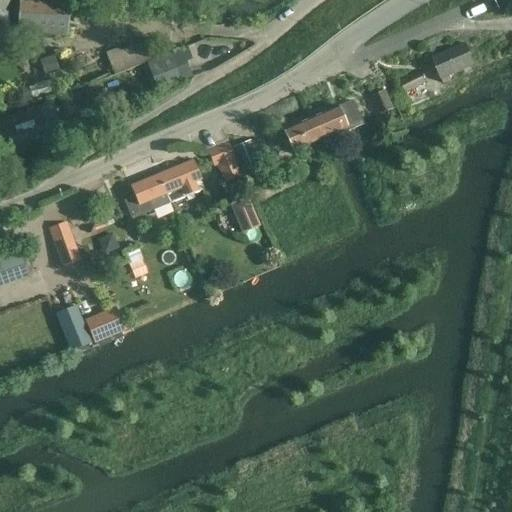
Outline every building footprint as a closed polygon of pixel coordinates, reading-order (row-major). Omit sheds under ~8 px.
[(64,38),(66,7),(19,4),(16,35),(64,38)] [(165,75),(158,58),(151,40),(106,58),(120,93),(131,89),(136,101),(174,86),(169,74),(165,75)] [(443,85),(450,82),(448,77),(474,66),(465,45),(431,59),(443,85)] [(426,84),(420,72),(399,82),(404,94),(426,84)] [(50,80),(27,89),(32,100),(54,92),(50,80)] [(385,92),(372,98),(375,104),(388,98),(385,92)] [(338,107),(309,120),(316,140),(340,131),(342,135),(362,126),(353,106),(352,102),(344,105),(338,107)] [(51,104),(2,122),(1,120),(0,120),(0,142),(8,140),(14,155),(48,143),(41,125),(56,119),(51,104)] [(309,120),(281,131),(290,152),(292,151),(294,154),(298,153),(296,149),(316,140),(309,120)] [(259,165),(250,141),(231,149),(241,172),(259,165)] [(207,151),(213,166),(215,165),(223,185),(241,178),(227,143),(207,151)] [(171,204),(202,191),(190,163),(160,175),(171,204)] [(171,204),(160,175),(129,188),(132,197),(122,202),(130,221),(171,204)] [(260,228),(247,198),(229,205),(241,235),(260,228)] [(66,222),(47,229),(58,260),(76,253),(66,222)] [(19,254),(0,259),(0,282),(26,274),(19,254)] [(75,308),(56,316),(70,354),(90,347),(75,308)] [(124,332),(115,309),(84,322),(93,344),(124,332)]
